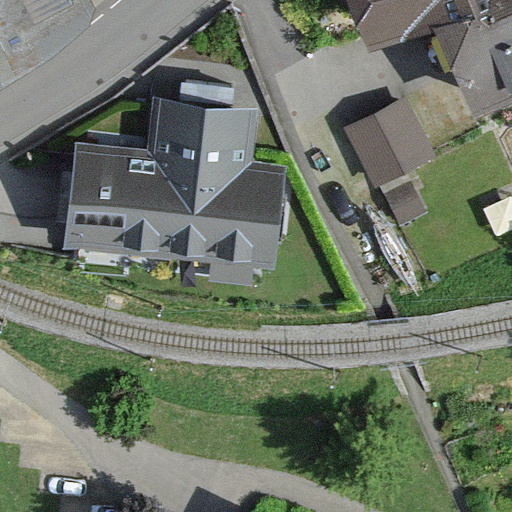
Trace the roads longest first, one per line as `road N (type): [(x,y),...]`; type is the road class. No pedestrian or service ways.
road 1 (unknown): [(0,371),(166,479),(197,511)]
road 2 (tertiary): [(0,118),(168,0)]
